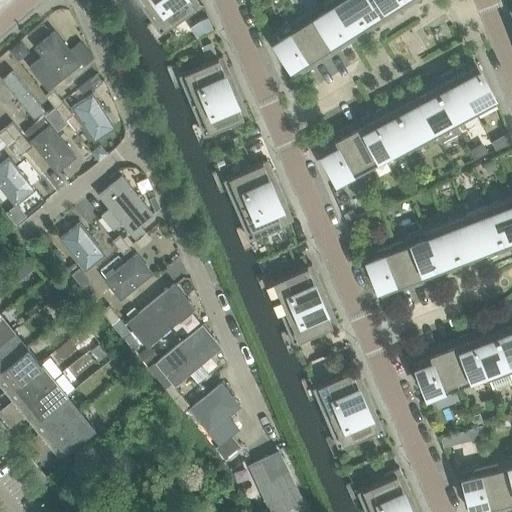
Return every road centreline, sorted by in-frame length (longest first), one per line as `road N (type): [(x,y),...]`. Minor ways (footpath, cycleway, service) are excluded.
road 1 (residential): [(264,426),(140,141)]
road 2 (residential): [(278,124),(367,335)]
road 3 (residential): [(367,335),(443,511)]
road 4 (residential): [(140,141),(79,0)]
road 5 (residential): [(24,231),(140,141)]
road 6 (residential): [(223,0),(278,124)]
